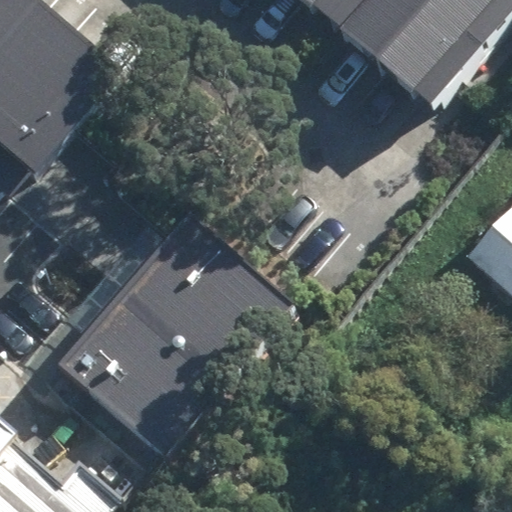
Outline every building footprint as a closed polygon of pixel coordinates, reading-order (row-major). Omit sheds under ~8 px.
[(0,0),(0,154),(40,190),(134,85),(37,0),(0,0)] [(511,24),(511,0),(302,0),(432,114),(511,24)] [(511,215),(463,269),(511,314),(511,215)] [(204,223),(69,373),(168,461),(303,311),(204,223)] [(12,430),(0,420),(0,444),(4,439),(12,430)] [(0,511),(114,511),(123,502),(79,465),(61,487),(4,439),(0,444),(0,511)]
